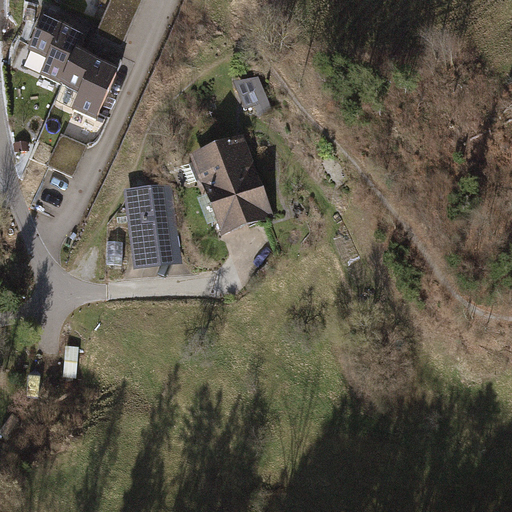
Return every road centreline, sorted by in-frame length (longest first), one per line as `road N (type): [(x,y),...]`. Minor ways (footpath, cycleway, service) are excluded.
road 1 (track): [(511,318),(456,295),(401,209),(265,50)]
road 2 (residential): [(0,152),(39,258),(83,294)]
